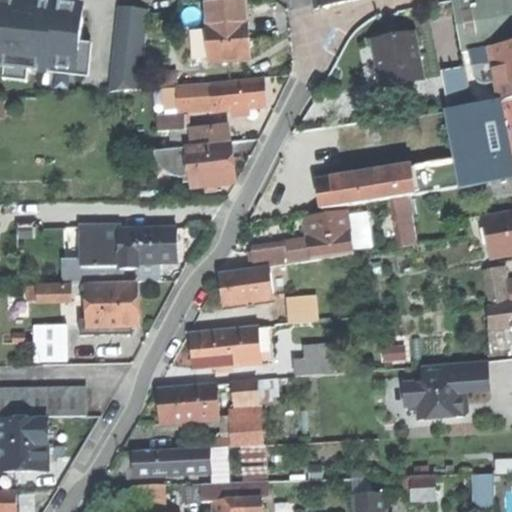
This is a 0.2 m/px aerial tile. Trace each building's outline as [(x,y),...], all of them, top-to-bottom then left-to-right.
[(0,0),(0,68),(47,73),(48,69),(78,72),(81,43),(84,19),(79,19),(80,9),(45,5),(23,3),(23,0),(0,0)] [(205,0),(207,26),(247,23),(245,0),(205,0)] [(315,0),(317,9),(354,0),(315,0)] [(511,0),(452,0),(462,54),(469,52),(486,50),(511,44),(511,0)] [(150,11),(120,7),(111,93),(141,90),(150,11)] [(248,23),(247,23),(207,26),(206,26),(209,64),(251,61),(248,23)] [(422,80),(414,35),(403,37),(374,42),(382,87),(422,80)] [(93,44),(81,43),(78,72),(48,69),(47,73),(89,78),(93,44)] [(511,44),(486,50),(490,64),(496,84),(502,104),(511,101),(511,44)] [(490,64),(486,50),(469,52),(472,68),(490,64)] [(484,85),(496,84),(490,64),(472,68),(475,78),(478,83),(484,85)] [(465,68),(442,72),(449,112),(472,108),(465,68)] [(160,89),(177,87),(176,73),(159,74),(160,89)] [(263,80),(212,85),(214,107),(214,112),(233,110),(246,109),(266,107),(265,99),(263,80)] [(178,111),(214,107),(212,85),(176,88),(178,111)] [(511,101),(502,104),(511,146),(511,101)] [(454,159),(458,186),(459,191),(491,185),(511,180),(511,146),(502,104),(472,108),(449,112),(447,112),(454,159)] [(180,131),(187,130),(186,115),(158,118),(159,133),(180,131)] [(187,130),(180,131),(182,149),(186,149),(230,144),(229,129),(204,132),(204,128),(187,130)] [(234,183),(230,144),(186,149),(189,178),(190,188),(206,186),(215,185),(234,183)] [(189,178),(186,149),(182,149),(151,152),(154,162),(158,166),(162,169),(167,173),(173,176),(180,178),(189,178)] [(412,167),(417,194),(458,186),(454,159),(412,167)] [(417,194),(412,167),(349,177),(318,182),(322,209),(390,198),(409,195),(417,194)] [(511,196),(511,180),(491,185),(495,200),(511,196)] [(398,248),(417,245),(409,195),(390,198),(398,248)] [(310,251),(311,261),(353,256),(348,213),(306,219),(309,240),(310,251)] [(511,255),(511,214),(485,219),(492,259),(511,255)] [(119,268),(121,268),(120,230),(120,226),(87,227),(87,247),(82,247),(82,268),(90,268),(119,268)] [(120,230),(121,268),(121,269),(139,269),(138,264),(177,263),(177,249),(177,229),(120,230)] [(284,243),(285,249),(286,254),(310,251),(309,240),(284,243)] [(287,264),(286,254),(285,249),(268,251),(252,253),(254,269),(287,264)] [(310,251),(286,254),(287,264),(311,261),(310,251)] [(119,283),(119,268),(90,268),(90,283),(119,283)] [(489,305),(511,302),(509,280),(507,268),(486,272),(489,305)] [(282,269),(270,271),(273,295),(284,293),(282,269)] [(224,306),(274,300),(273,295),(270,271),(220,277),(223,296),(224,306)] [(27,287),(27,303),(70,302),(70,286),(27,287)] [(136,286),(86,288),(88,328),(138,326),(138,317),(136,286)] [(291,324),(318,321),(316,298),(288,301),(291,324)] [(490,328),(511,325),(511,304),(488,307),(490,328)] [(68,326),(35,327),(36,362),(68,362),(68,326)] [(194,370),(262,364),(262,355),(267,355),(265,329),(190,335),(192,352),(194,370)] [(13,334),(13,344),(25,344),(25,334),(13,334)] [(323,359),(295,361),(296,378),(324,375),(323,359)] [(491,392),(489,365),(422,370),(423,386),(404,388),(405,408),(418,407),(419,421),(464,417),(463,410),(463,405),(468,405),(467,394),(491,392)] [(233,385),(235,415),(261,413),(258,383),(233,385)] [(217,385),(159,390),(160,409),(162,425),(220,421),(217,385)] [(60,419),(74,419),(73,389),(59,390),(60,419)] [(73,389),(74,419),(89,419),(89,389),(73,389)] [(0,420),(15,420),(14,390),(0,390),(0,420)] [(29,420),(28,390),(14,390),(15,420),(29,420)] [(44,419),(43,390),(28,390),(29,420),(44,419)] [(59,390),(43,390),(44,419),(49,419),(60,419),(59,390)] [(264,445),(261,413),(235,415),(231,415),(234,447),(246,446),(264,445)] [(15,420),(0,420),(0,471),(50,471),(50,443),(49,419),(44,419),(29,420),(15,420)] [(264,445),(246,446),(247,482),(266,481),(264,445)] [(212,473),(211,451),(134,454),(135,464),(135,476),(212,473)] [(511,460),(495,461),(496,475),(511,474),(511,460)] [(412,477),(413,479),(413,493),(413,502),(436,501),(435,476),(429,476),(415,477),(412,477)] [(494,476),(473,476),(473,511),(486,511),(494,511),(494,476)] [(374,478),(353,479),(354,491),(375,490),(374,478)] [(247,482),(230,484),(231,501),(246,501),(246,511),(262,511),(262,500),(267,495),(266,481),(247,482)] [(203,502),(214,502),(231,501),(230,484),(203,485),(203,502)] [(139,486),(139,511),(166,511),(165,485),(139,486)] [(0,493),(0,511),(17,511),(17,503),(17,493),(0,493)] [(387,511),(386,495),(354,496),(354,511),(387,511)] [(246,511),(246,501),(231,501),(214,502),(214,511),(246,511)]
